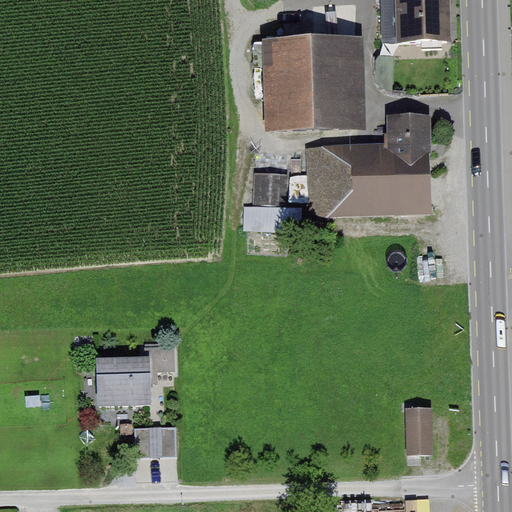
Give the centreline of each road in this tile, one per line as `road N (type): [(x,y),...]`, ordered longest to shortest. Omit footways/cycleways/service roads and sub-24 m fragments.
road 1 (residential): [(0,505),(499,485)]
road 2 (tertiary): [(483,0),(499,485)]
